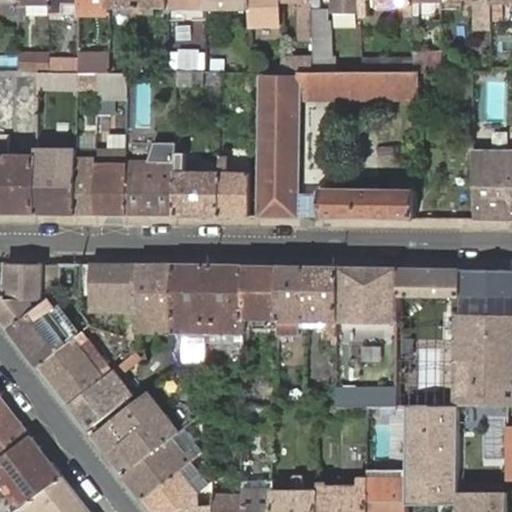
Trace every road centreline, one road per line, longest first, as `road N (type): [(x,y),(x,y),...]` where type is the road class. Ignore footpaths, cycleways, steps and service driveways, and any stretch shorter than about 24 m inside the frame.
road 1 (residential): [(511,247),(0,240)]
road 2 (residential): [(0,354),(122,511)]
